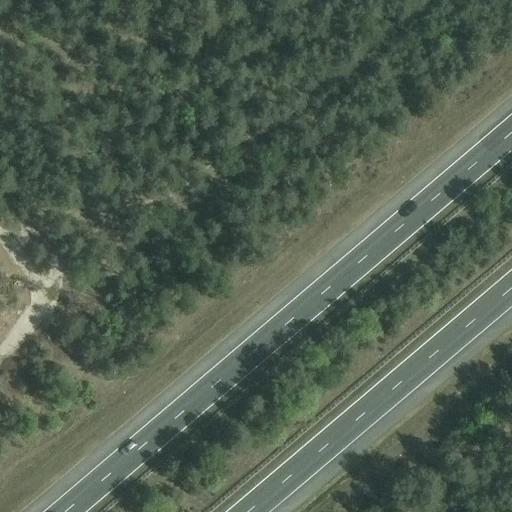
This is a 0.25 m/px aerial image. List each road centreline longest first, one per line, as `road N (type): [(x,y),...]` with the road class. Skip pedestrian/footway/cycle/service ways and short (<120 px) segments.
road 1 (motorway): [(511,133),(63,511)]
road 2 (motorway): [(251,511),(511,290)]
road 3 (track): [(0,356),(37,300),(28,268),(0,232)]
